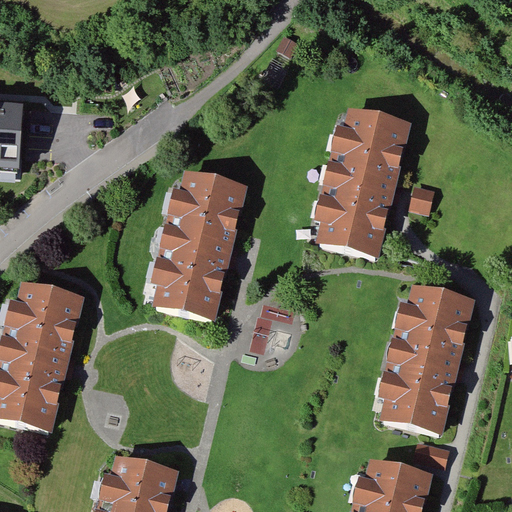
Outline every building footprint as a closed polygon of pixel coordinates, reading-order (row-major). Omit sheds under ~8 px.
[(0,176),(25,179),(30,115),(0,112),(0,176)] [(380,258),(411,133),(351,118),(320,243),(380,258)] [(219,323),(254,193),(191,176),(156,307),(219,323)] [(415,214),(433,215),(435,191),(417,190),(415,214)] [(0,420),(56,434),(88,306),(21,290),(0,376),(0,420)] [(447,437),(480,306),(417,290),(385,421),(447,437)] [(429,511),(438,479),(376,463),(363,511),(429,511)] [(173,511),(181,478),(120,465),(109,511),(173,511)]
